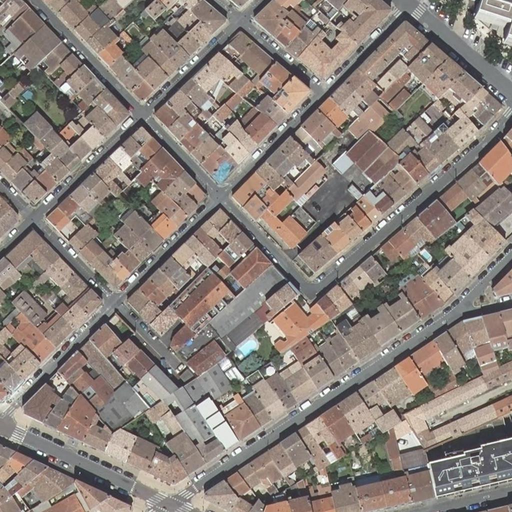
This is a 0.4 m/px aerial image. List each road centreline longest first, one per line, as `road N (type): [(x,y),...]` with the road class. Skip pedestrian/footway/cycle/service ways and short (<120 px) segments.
road 1 (residential): [(511,118),(318,290),(304,286),(222,196)]
road 2 (residential): [(468,306),(170,504)]
road 3 (tertiary): [(0,425),(170,504)]
road 4 (residential): [(0,419),(115,305)]
road 5 (residential): [(144,115),(37,0)]
road 6 (residential): [(144,115),(32,221)]
road 7 (residential): [(115,305),(222,196)]
road 8 (residential): [(222,196),(323,95)]
road 9 (residential): [(408,6),(511,93)]
road 10 (residential): [(240,23),(144,115)]
road 11 (residential): [(323,95),(408,6)]
